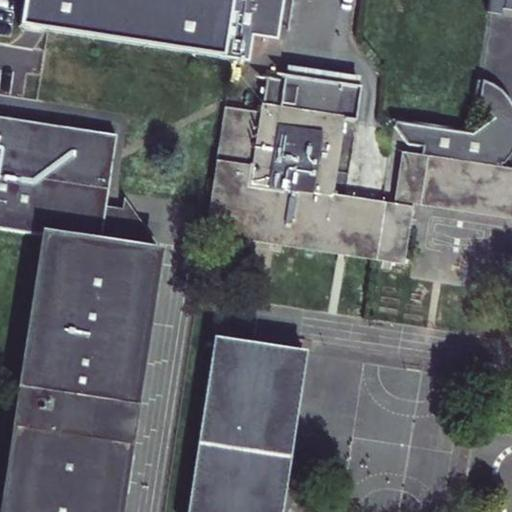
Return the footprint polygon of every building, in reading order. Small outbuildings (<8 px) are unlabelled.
[(25,0),(22,25),(234,61),(243,0),(25,0)] [(243,0),(234,61),(249,63),(253,39),(277,44),(284,0),(243,0)] [(489,7),(489,8),(501,10),(502,4),(511,5),(511,0),(506,0),(506,3),(490,0),(489,7)] [(374,258),(399,262),(409,208),(405,207),(334,196),(346,119),(359,121),(364,87),(343,84),(342,90),(332,88),(333,85),(300,80),(300,83),(269,78),(265,95),(263,106),(227,100),(209,203),(206,230),(374,258)] [(107,511),(151,249),(97,240),(103,204),(105,189),(114,133),(0,114),(0,230),(39,235),(18,383),(23,384),(17,424),(11,424),(0,492),(0,511),(107,511)] [(511,177),(413,160),(405,207),(409,208),(399,262),(427,267),(436,213),(511,225),(511,177)] [(130,209),(103,204),(97,240),(151,249),(152,241),(130,209)] [(274,511),(300,355),(211,339),(182,511),(274,511)]
